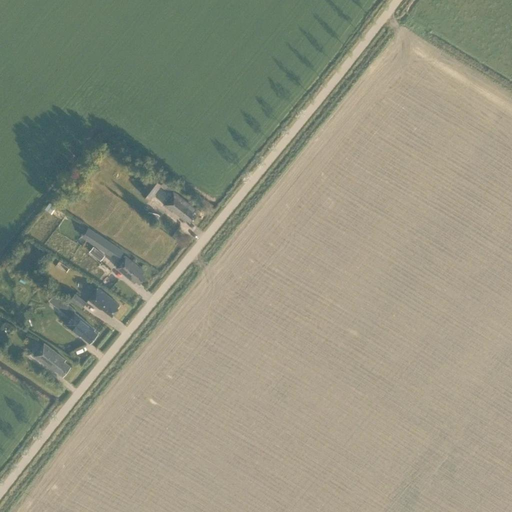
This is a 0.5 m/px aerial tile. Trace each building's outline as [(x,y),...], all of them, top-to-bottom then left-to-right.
[(155,175),(140,194),(150,201),(161,186),(165,189),(169,185),(155,175)] [(169,185),(165,189),(171,194),(173,191),(174,190),(169,185)] [(187,219),(190,221),(196,213),(194,211),(196,209),(173,191),(171,194),(163,204),(172,211),(173,210),(186,221),(187,219)] [(50,202),(45,209),(51,213),(56,206),(50,202)] [(125,256),(122,254),(124,250),(89,226),(82,236),(108,252),(120,261),(116,266),(135,282),(137,279),(140,282),(146,275),(143,272),(145,270),(126,254),(125,256)] [(89,251),(100,260),(104,255),(94,246),(89,251)] [(117,307),(120,304),(98,287),(89,300),(100,308),(103,309),(113,316),(119,308),(117,307)] [(70,299),(82,308),(88,301),(76,292),(70,299)] [(59,299),(55,304),(63,310),(67,305),(59,299)] [(95,328),(74,312),(71,316),(65,324),(79,335),(81,334),(91,342),(98,332),(94,329),(95,328)] [(63,375),(70,365),(64,361),(66,358),(43,343),(34,355),(52,369),(54,369),(63,375)]
